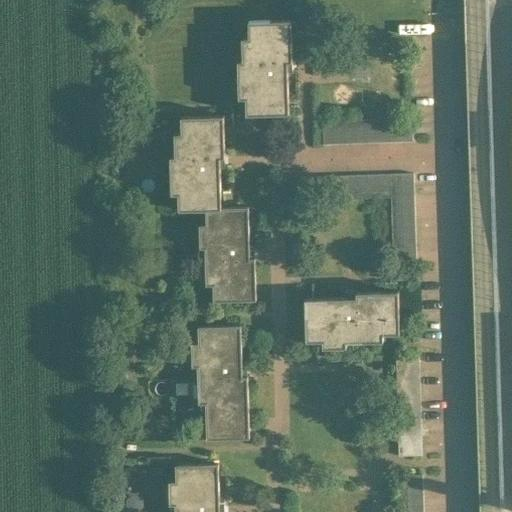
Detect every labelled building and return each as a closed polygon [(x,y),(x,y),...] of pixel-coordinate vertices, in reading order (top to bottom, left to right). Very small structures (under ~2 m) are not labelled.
[(294,16),(248,18),(248,35),(242,35),(243,59),(232,60),(233,98),(243,97),(244,115),(287,113),(285,63),(296,63),(294,16)] [(225,114),(179,115),(179,134),(173,134),(174,157),(168,158),(169,192),(176,192),(177,207),(204,207),(220,206),(219,161),(226,161),(225,114)] [(415,119),(324,121),(325,146),(416,143),(415,119)] [(415,172),(303,175),(304,205),(388,203),(390,265),(418,264),(415,172)] [(220,206),(204,207),(204,224),(194,224),(195,248),(203,248),(203,284),(212,283),(212,301),(260,300),(259,254),(251,254),(250,206),(220,206)] [(354,298),(303,298),(304,338),(320,337),(320,350),(346,349),(346,343),(382,342),(382,336),(400,336),(399,290),(354,291),(354,298)] [(243,325),(196,326),(197,342),(189,342),(190,366),(197,366),(198,404),(204,404),(205,438),(252,437),(251,374),(244,374),(243,325)] [(422,354),(394,355),(397,456),(425,455),(422,354)] [(216,461),(170,462),(171,482),(165,482),(166,506),(172,505),(171,511),(226,511),(226,510),(218,510),(216,461)] [(504,480),(503,464),(487,465),(487,473),(491,473),(492,481),(504,480)] [(424,511),(424,474),(397,474),(397,511),(424,511)]
